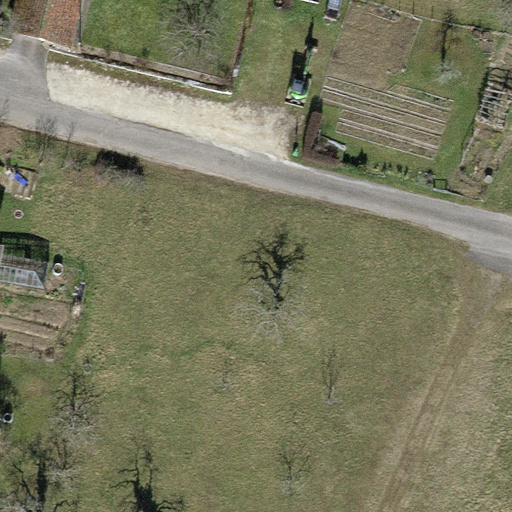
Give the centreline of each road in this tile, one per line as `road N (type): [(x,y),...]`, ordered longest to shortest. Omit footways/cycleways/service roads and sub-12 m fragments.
road 1 (track): [(0,103),(511,241)]
road 2 (track): [(511,265),(391,511)]
